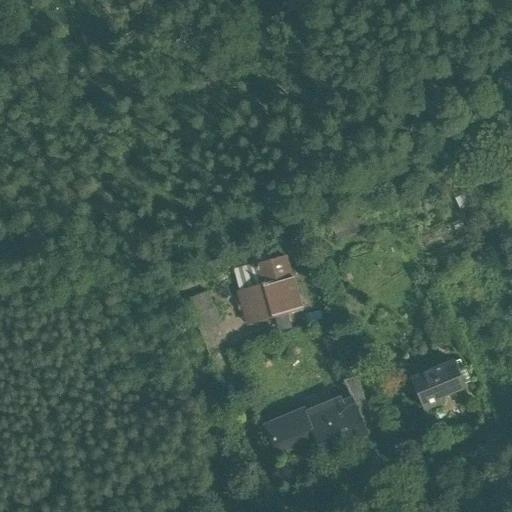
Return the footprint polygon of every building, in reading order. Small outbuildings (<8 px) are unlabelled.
[(285,256),(256,264),(257,267),(256,267),(257,271),(258,271),(262,285),(290,277),(285,256)] [(262,285),(240,291),(249,324),(301,310),(292,277),(262,285)] [(209,292),(188,300),(200,331),(222,322),(209,292)] [(464,387),(454,362),(412,379),(424,409),(442,401),(440,397),(464,387)] [(369,410),(355,377),(344,382),(352,400),(358,415),(369,410)] [(307,413),(306,413),(316,437),(322,453),(367,434),(358,415),(352,400),(343,404),(341,399),(307,413)] [(306,411),(270,426),(281,452),(316,437),(306,413),(307,413),(306,411)]
